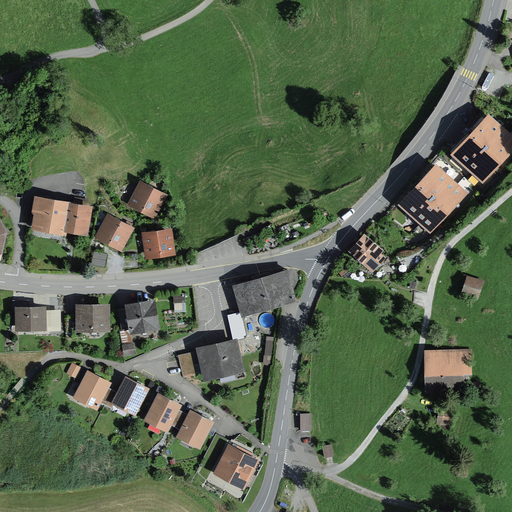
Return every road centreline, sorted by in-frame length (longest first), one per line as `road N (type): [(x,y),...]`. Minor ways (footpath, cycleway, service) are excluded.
road 1 (tertiary): [(326,259),(427,144),(469,74),(493,0)]
road 2 (tertiary): [(259,511),(277,460),(300,323),(326,259)]
road 3 (residential): [(209,0),(168,28),(114,49),(56,56),(0,81)]
road 4 (tertiary): [(209,275),(98,288),(13,283)]
road 5 (residential): [(260,445),(148,359)]
road 6 (track): [(445,511),(400,505),(321,474)]
road 7 (residential): [(148,359),(217,319),(209,275)]
